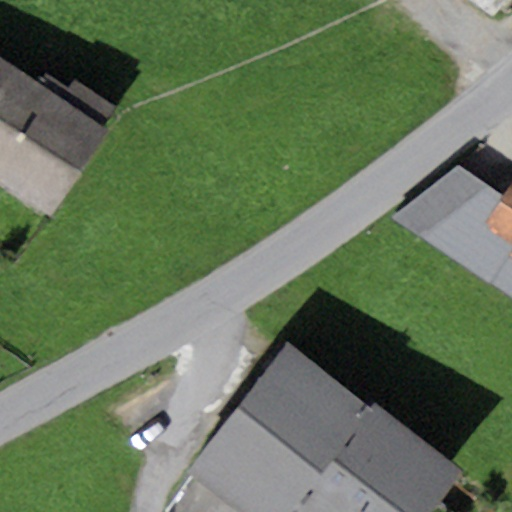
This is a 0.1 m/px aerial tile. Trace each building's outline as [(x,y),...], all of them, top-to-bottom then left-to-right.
[(511,0),(466,0),(491,18),(504,0),(511,0)] [(0,56),(0,184),(51,219),(111,131),(102,125),(37,82),(0,56)] [(37,82),(102,125),(114,108),(73,81),(67,90),(43,73),(37,82)] [(503,197),(457,168),(391,219),(511,296),(511,255),(507,253),(511,245),(511,244),(484,226),(503,197)] [(511,244),(511,245),(507,253),(511,255),(511,184),(503,197),(484,226),(511,244)] [(376,402),(372,408),(287,343),(186,472),(238,511),(431,511),(464,470),(376,402)]
